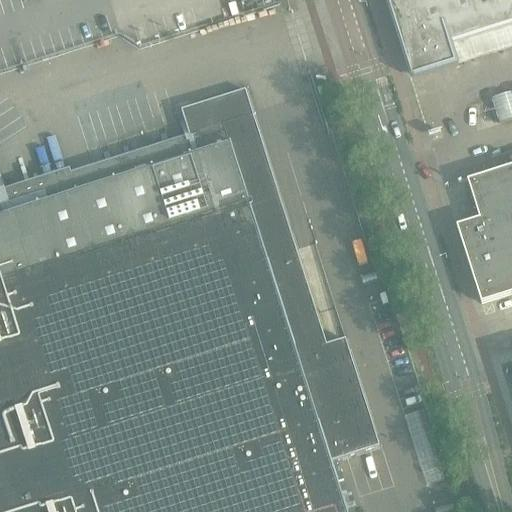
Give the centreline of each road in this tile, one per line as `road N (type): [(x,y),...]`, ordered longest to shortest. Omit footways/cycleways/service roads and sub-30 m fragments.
road 1 (tertiary): [(379,118),(450,346)]
road 2 (tertiary): [(490,479),(477,392),(450,346)]
road 3 (tertiary): [(450,346),(457,398),(490,479)]
